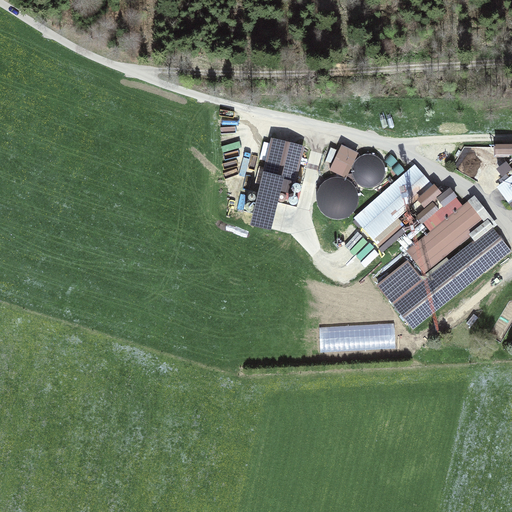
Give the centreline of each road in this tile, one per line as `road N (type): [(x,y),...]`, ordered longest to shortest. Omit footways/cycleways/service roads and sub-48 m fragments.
road 1 (track): [(511,233),(489,200),(396,145),(133,72),(0,2)]
road 2 (track): [(133,72),(511,61)]
